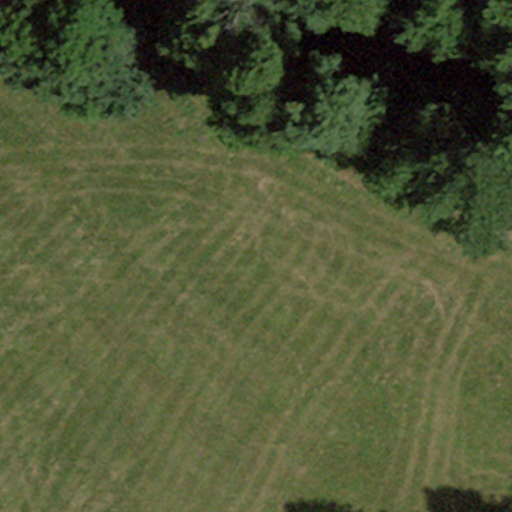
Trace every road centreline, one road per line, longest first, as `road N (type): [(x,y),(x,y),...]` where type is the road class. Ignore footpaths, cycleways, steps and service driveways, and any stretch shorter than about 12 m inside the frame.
road 1 (track): [(366,52),(511,153)]
road 2 (track): [(511,72),(366,52)]
